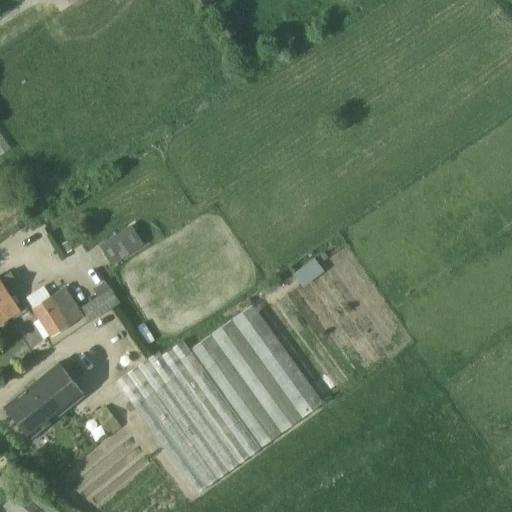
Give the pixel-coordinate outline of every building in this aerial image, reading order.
[(101,244),(114,266),(150,244),(137,222),(101,244)] [(297,273),(305,284),(325,270),(317,259),(297,273)] [(0,279),(0,322),(20,310),(0,279)] [(50,337),(83,316),(65,287),(32,308),(50,337)] [(323,402),(253,305),(189,350),(182,340),(161,355),(158,351),(116,381),(197,493),(260,448),(323,402)] [(29,437),(83,394),(58,364),(4,407),(29,437)] [(110,435),(120,426),(105,407),(94,415),(110,435)] [(74,511),(75,511),(30,474),(19,487),(3,507),(9,511),(74,511)]
